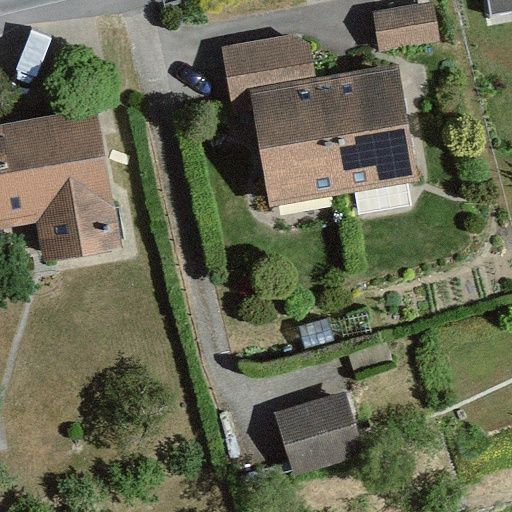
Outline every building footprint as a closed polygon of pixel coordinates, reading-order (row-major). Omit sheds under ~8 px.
[(511,0),(490,0),(492,13),(511,9),(511,0)] [(429,2),(374,12),(382,52),(437,41),(429,2)] [(251,93),(297,85),(289,36),(223,47),(231,96),(251,93)] [(396,68),(325,80),(344,189),(414,177),(396,68)] [(297,85),(251,93),(269,202),(344,189),(325,80),(297,85)] [(118,244),(95,111),(0,126),(0,222),(37,217),(44,256),(118,244)] [(345,401),(278,423),(295,473),(362,451),(345,401)]
